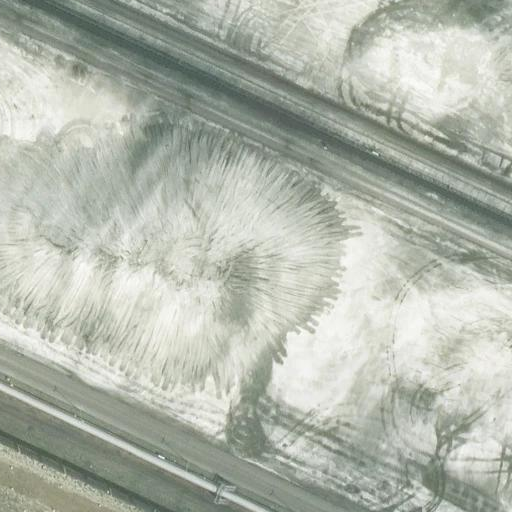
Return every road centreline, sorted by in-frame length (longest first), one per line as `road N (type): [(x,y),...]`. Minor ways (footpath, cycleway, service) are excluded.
road 1 (track): [(0,28),(511,265)]
road 2 (track): [(301,511),(0,368)]
